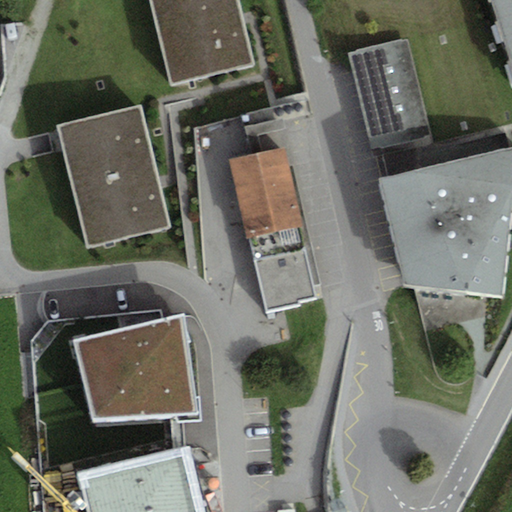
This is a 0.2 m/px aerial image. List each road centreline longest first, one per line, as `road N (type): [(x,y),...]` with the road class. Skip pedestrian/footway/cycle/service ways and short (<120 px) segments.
road 1 (residential): [(396,511),(370,453),(370,304),(295,0)]
road 2 (residential): [(236,511),(221,340),(201,294),(159,270),(20,283),(3,250),(0,217)]
road 3 (unknown): [(346,312),(308,346),(291,350),(264,340),(227,278),(209,164)]
road 4 (residential): [(45,0),(0,144)]
road 5 (tertiary): [(511,380),(442,511)]
